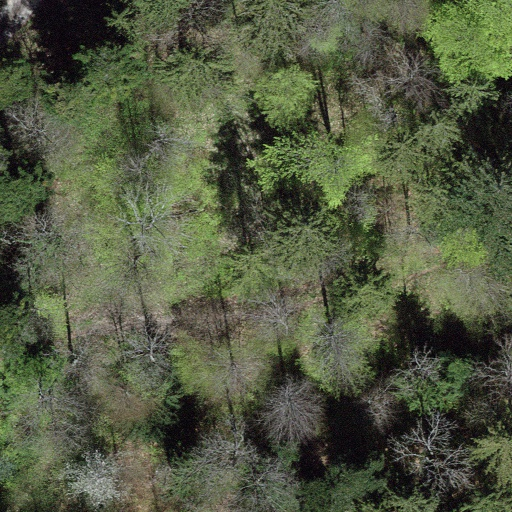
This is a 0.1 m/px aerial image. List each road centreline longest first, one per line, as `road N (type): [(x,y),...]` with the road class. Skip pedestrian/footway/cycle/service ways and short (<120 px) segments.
road 1 (track): [(0,348),(101,315),(389,285),(511,237)]
road 2 (track): [(23,511),(65,436),(176,309)]
